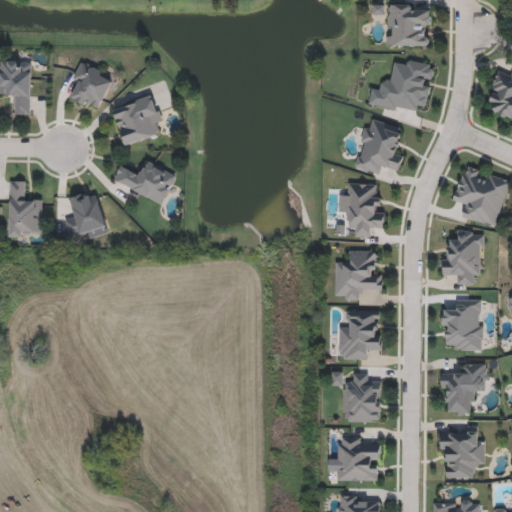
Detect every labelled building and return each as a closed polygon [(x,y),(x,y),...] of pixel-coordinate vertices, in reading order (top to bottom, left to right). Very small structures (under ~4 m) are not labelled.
[(429,46),(387,46),(387,4),(429,4),(429,46)] [(368,104),(372,85),(382,87),(384,76),(390,77),(394,58),(434,66),(427,105),(417,103),(415,113),(368,104)] [(72,77),(80,60),(114,77),(98,111),(72,99),(80,81),(72,77)] [(30,114),(10,114),(10,93),(0,93),(0,61),(31,61),(30,114)] [(511,120),(491,113),(495,102),(487,100),(498,69),(508,72),(510,67),(511,67),(511,120)] [(153,97),(160,124),(155,125),(158,136),(122,145),(113,107),(153,97)] [(378,173),(354,167),(366,117),(401,126),(396,149),(403,151),(399,170),(380,165),(378,173)] [(177,175),(163,205),(112,181),(122,161),(142,171),(147,161),(177,175)] [(462,165),(510,178),(497,227),(460,217),(463,205),(452,202),(462,165)] [(42,200),(42,236),(9,236),(9,181),(26,181),(26,200),(42,200)] [(339,192),(349,192),(350,182),(378,183),(377,206),(384,207),(383,228),(373,228),(373,237),(355,236),(356,227),(347,227),(348,214),(338,213),(339,192)] [(68,197),(96,190),(107,234),(89,239),(87,231),(68,236),(63,220),(73,217),(68,197)] [(445,274),(447,229),(483,230),(482,274),(471,273),(471,284),(459,284),(459,274),(445,274)] [(335,300),(335,260),(345,260),(345,250),(374,250),(374,271),(382,271),(382,291),(362,291),(362,300),(335,300)] [(483,349),(450,349),(450,341),(442,341),(442,308),(453,308),(453,298),(483,298),(483,349)] [(338,359),(338,327),(349,327),(349,310),(382,310),(382,349),(371,349),(371,359),(338,359)] [(486,392),(474,392),(474,413),(448,413),(448,393),(440,393),(440,373),(462,373),(462,363),(486,363),(486,392)] [(381,421),(343,421),(343,383),(352,383),(352,373),(371,373),(371,382),(381,382),(381,421)] [(474,478),(442,477),(442,433),(467,434),(467,426),(475,427),(475,438),(484,438),(484,467),(474,467),(474,478)] [(337,480),(337,436),(360,436),(360,446),(380,446),(380,480),(337,480)] [(511,495),(511,511),(494,511),(494,508),(511,508),(511,495)] [(337,511),(337,496),(377,496),(377,511),(337,511)] [(433,511),(433,501),(478,501),(478,511),(433,511)]
